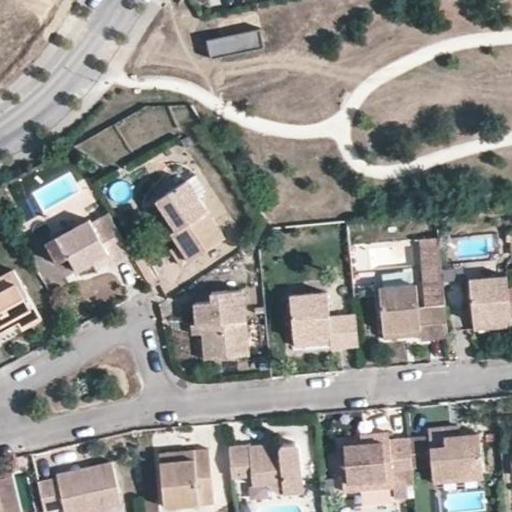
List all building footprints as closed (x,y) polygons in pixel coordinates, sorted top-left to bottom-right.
[(0,0),(0,18),(11,0),(0,0)] [(260,31),(209,41),(213,59),(264,49),(260,31)] [(160,198),(179,228),(172,232),(179,243),(171,248),(182,265),(224,238),(187,181),(160,198)] [(179,228),(160,198),(153,203),(172,232),(179,228)] [(118,226),(111,213),(94,222),(101,235),(118,226)] [(133,253),(118,226),(101,235),(92,219),(48,243),(58,261),(71,254),(80,270),(96,262),(111,253),(115,259),(117,262),(133,253)] [(446,306),(441,240),(421,242),(426,307),(446,306)] [(99,268),(115,259),(111,253),(96,262),(99,268)] [(0,328),(14,321),(18,328),(35,319),(7,270),(0,273),(0,328)] [(509,318),(511,327),(510,331),(511,330),(511,298),(508,299),(506,277),(472,279),(476,321),(509,318)] [(446,306),(426,307),(417,308),(414,283),(379,286),(383,329),(418,327),(419,334),(419,339),(448,337),(446,306)] [(192,301),(193,323),(199,323),(200,332),(203,357),(246,354),(239,288),(207,291),(209,299),(192,301)] [(358,344),(356,313),(327,315),(325,292),(289,296),(293,336),(329,334),(329,342),(329,346),(358,344)] [(476,329),(511,327),(509,318),(476,321),(476,329)] [(199,323),(193,323),(189,323),(190,333),(200,332),(199,323)] [(418,327),(383,329),(383,336),(419,334),(418,327)] [(329,334),(293,336),(294,345),(329,342),(329,334)] [(446,439),(460,437),(459,428),(445,429),(446,439)] [(429,431),(430,438),(409,439),(412,469),(432,468),(434,480),(486,475),(482,435),(460,437),(446,439),(445,429),(429,431)] [(360,444),(385,442),(385,434),(359,436),(360,444)] [(409,439),(385,442),(360,444),(338,446),(343,494),(393,490),(392,471),(412,469),(409,439)] [(249,444),(228,447),(231,474),(250,472),(250,482),(253,482),(265,480),(276,490),(280,494),(304,491),(299,447),(294,444),(282,445),(280,448),(281,453),(267,455),(267,449),(263,446),(250,447),(249,444)] [(210,448),(180,452),(181,462),(174,463),(173,453),(161,454),(166,506),(200,504),(199,497),(215,496),(210,448)] [(180,452),(173,453),(174,463),(181,462),(180,452)] [(57,479),(37,484),(43,511),(45,511),(63,508),(64,511),(99,511),(122,507),(112,463),(56,475),(57,479)] [(393,490),(414,488),(412,469),(392,471),(393,490)] [(486,475),(434,480),(434,487),(487,482),(486,475)] [(265,480),(253,482),(271,497),(276,490),(265,480)] [(9,511),(3,486),(0,487),(0,511),(9,511)]
